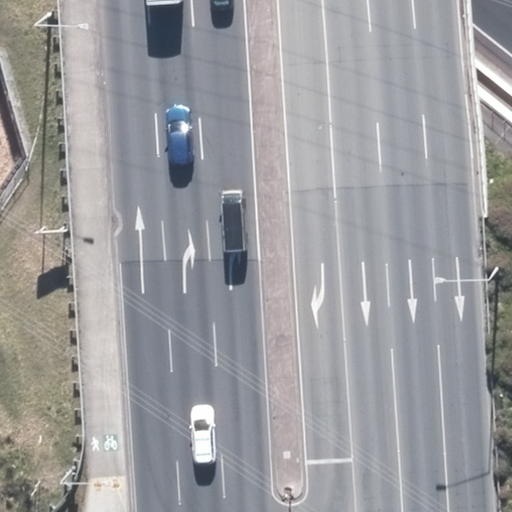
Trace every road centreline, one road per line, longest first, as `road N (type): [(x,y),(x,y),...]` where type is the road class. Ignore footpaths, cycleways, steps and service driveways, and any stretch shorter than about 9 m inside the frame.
road 1 (primary): [(220,511),(183,0)]
road 2 (primary): [(377,0),(405,511)]
